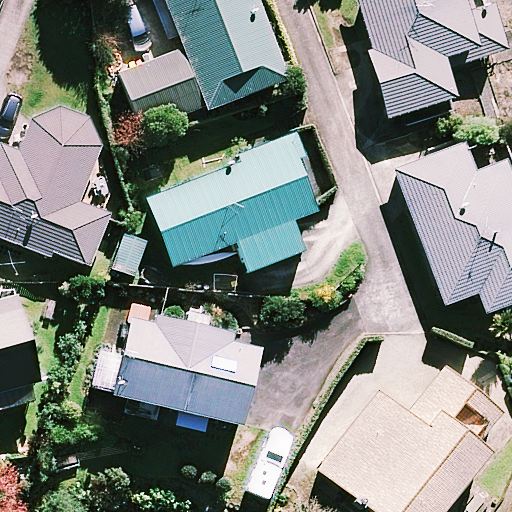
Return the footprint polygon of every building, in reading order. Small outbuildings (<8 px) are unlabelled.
[(281,81),(251,0),(162,0),(181,49),(118,73),(140,133),(281,81)] [(448,97),(435,57),(468,46),(472,57),(500,48),(486,2),(456,11),(452,0),(347,0),(384,117),(448,97)] [(102,134),(35,108),(9,174),(0,170),(0,238),(83,270),(105,214),(75,203),(102,134)] [(511,298),(511,199),(487,134),(390,171),(441,304),(472,292),(480,311),(511,298)] [(310,212),(283,139),(234,157),(236,165),(143,200),(168,266),(233,242),(244,273),(299,253),(287,220),(310,212)] [(145,238),(121,231),(109,270),(133,277),(145,238)] [(0,296),(0,408),(33,398),(29,382),(36,380),(12,301),(10,294),(0,296)] [(154,316),(152,325),(126,319),(117,358),(97,353),(88,389),(236,424),(254,349),(223,342),(226,333),(154,316)] [(431,511),(503,422),(440,371),(404,416),(375,393),(314,469),(368,511),(431,511)]
